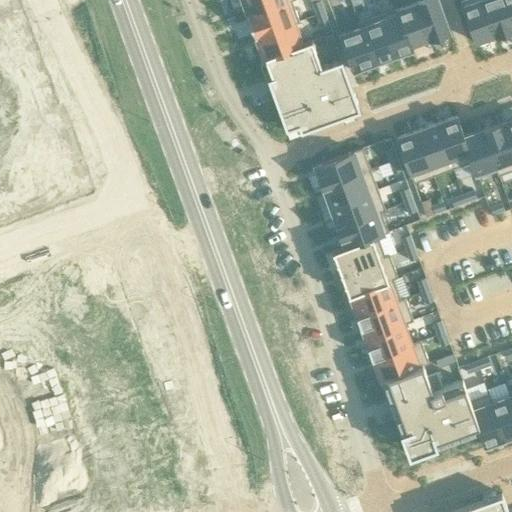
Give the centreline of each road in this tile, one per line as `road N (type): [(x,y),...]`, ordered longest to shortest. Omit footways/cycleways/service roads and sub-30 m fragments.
road 1 (secondary): [(122,0),(280,436)]
road 2 (residential): [(384,510),(268,158)]
road 3 (residential): [(220,511),(213,440),(131,197)]
road 4 (residential): [(268,158),(450,93),(511,59)]
road 5 (residential): [(40,0),(131,197)]
road 6 (residential): [(268,158),(227,95),(192,0)]
road 7 (residential): [(0,251),(131,197)]
road 8 (residential): [(384,510),(511,464)]
